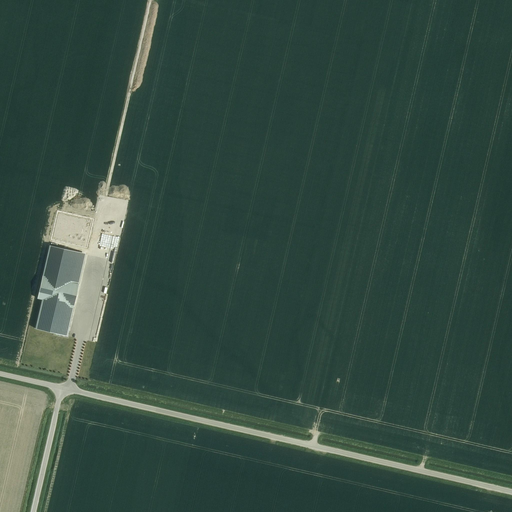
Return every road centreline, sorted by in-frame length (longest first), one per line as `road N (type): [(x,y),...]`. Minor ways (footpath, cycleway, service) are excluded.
road 1 (unclassified): [(511,491),(61,388)]
road 2 (track): [(97,232),(150,0)]
road 3 (unclassified): [(33,511),(61,388)]
